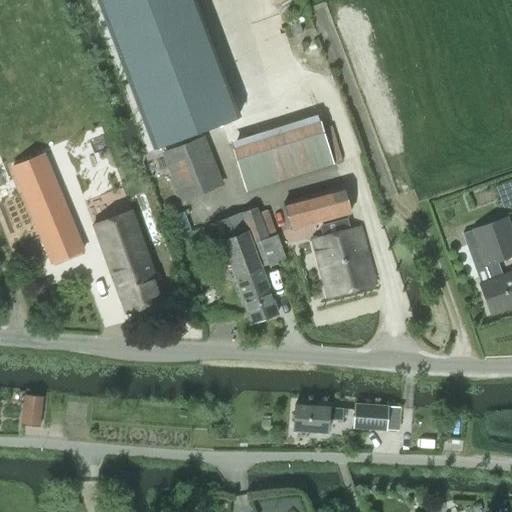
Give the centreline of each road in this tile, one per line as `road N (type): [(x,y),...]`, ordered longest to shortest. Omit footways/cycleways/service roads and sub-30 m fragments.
road 1 (residential): [(511,366),(0,337)]
road 2 (residential): [(511,466),(0,444)]
